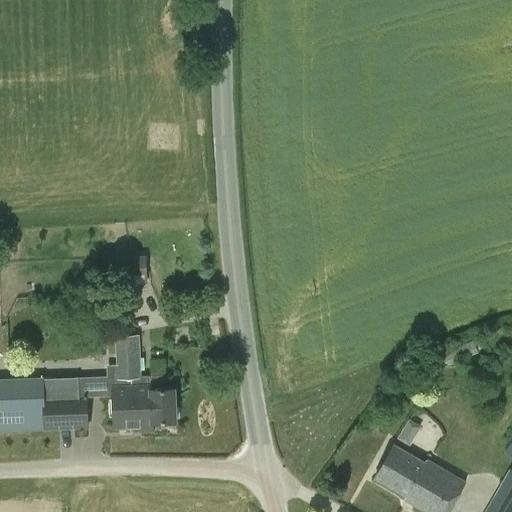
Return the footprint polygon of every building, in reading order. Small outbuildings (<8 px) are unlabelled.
[(131,278),(131,284),(147,283),(145,255),(133,256),(132,249),(115,250),(116,278),(131,278)] [(154,432),(154,422),(176,421),(175,387),(152,388),(152,383),(142,383),(142,377),(140,377),(139,335),(115,336),(116,365),(113,365),(114,384),(111,384),(113,429),(138,428),(138,433),(154,432)] [(0,377),(0,431),(87,428),(86,397),(79,397),(78,376),(0,377)] [(409,443),(419,426),(406,419),(396,436),(409,443)] [(447,511),(465,481),(427,459),(425,462),(394,444),(374,478),(405,496),(404,499),(426,511),(447,511)] [(484,511),(511,511),(511,470),(509,468),(484,511)]
